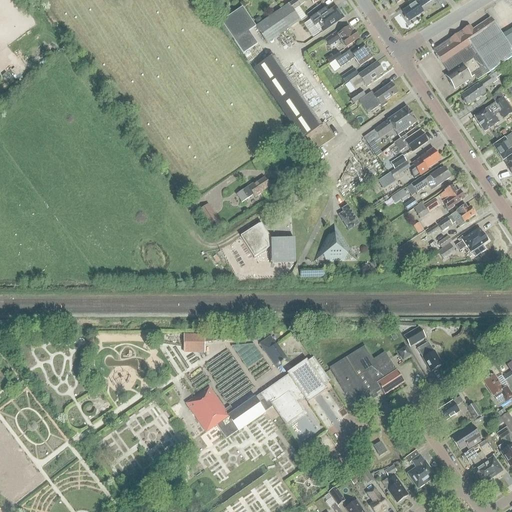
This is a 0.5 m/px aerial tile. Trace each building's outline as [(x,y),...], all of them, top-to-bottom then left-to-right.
[(294,0),(288,5),(292,11),(306,2),(306,1),(307,0),(309,0),(313,4),(318,0),(294,0)] [(425,5),(431,0),(410,0),(408,2),(411,6),(402,12),(404,16),(404,17),(406,20),(407,20),(408,22),(416,17),(417,17),(420,16),(420,14),(422,13),(418,7),(424,4),(425,5)] [(266,44),(299,21),(292,11),(288,5),(274,14),(255,27),(266,44)] [(227,17),(232,13),(228,6),(222,10),(227,17)] [(241,8),(220,22),(242,54),(256,45),(248,32),(255,27),(241,8)] [(314,27),(307,31),(312,38),(322,32),(329,27),(330,27),(343,18),(342,17),(342,15),(340,13),(338,12),(335,8),(329,12),(327,8),(309,20),(314,27)] [(468,80),(470,79),(469,78),(474,76),(477,80),(488,73),(511,56),(511,30),(502,37),(490,19),(472,31),(469,26),(460,33),(433,51),(449,74),(445,76),(454,89),(463,83),(465,83),(467,81),(468,80)] [(336,32),(324,40),(328,46),(340,38),(346,47),(358,39),(353,31),(352,32),(348,27),(337,35),(336,32)] [(349,51),(341,56),(334,61),(339,68),(353,58),(359,67),(372,58),(363,46),(351,54),(349,51)] [(341,56),(337,51),(327,57),(331,63),(334,61),(341,56)] [(312,153),(334,138),(324,123),(321,125),(273,56),(253,70),(294,130),(301,140),(302,139),(312,153)] [(371,84),(369,82),(382,73),(376,63),(348,81),(355,91),(364,85),(366,87),(371,84)] [(340,78),(344,84),(358,75),(353,69),(340,78)] [(492,73),(487,77),(488,77),(492,83),(493,84),(498,81),(496,78),(501,75),(498,70),(493,74),(492,73)] [(460,96),(463,100),(463,102),(464,104),(466,104),(467,106),(479,97),(482,98),(486,95),(482,90),(492,83),(488,77),(478,84),(460,96)] [(387,104),(385,101),(397,93),(390,84),(373,96),(371,93),(358,102),(367,115),(380,106),(381,108),(387,104)] [(348,98),(352,105),(365,96),(360,90),(348,98)] [(494,125),(498,122),(494,116),(499,112),(503,119),(511,113),(511,112),(502,98),(484,110),(473,117),(483,133),(494,125)] [(416,122),(406,108),(387,121),(373,131),(379,139),(393,129),(397,135),(416,122)] [(407,139),(405,136),(393,144),(399,152),(407,147),(411,153),(427,142),(426,141),(426,139),(424,137),(423,137),(419,131),(407,139)] [(511,134),(493,146),(502,160),(511,153),(511,134)] [(420,157),(420,158),(418,159),(419,159),(411,164),(415,169),(410,171),(413,179),(419,175),(426,170),(425,169),(439,160),(432,150),(423,155),(422,155),(420,157)] [(394,170),(406,162),(401,155),(389,163),(394,170)] [(410,168),(406,162),(389,173),(393,179),(410,168)] [(431,175),(431,176),(425,180),(422,177),(418,180),(410,185),(415,191),(416,193),(427,185),(431,190),(436,187),(450,178),(443,168),(434,174),(433,174),(431,175)] [(256,182),(236,195),(241,203),(253,195),(255,198),(263,193),(262,191),(269,187),(264,179),(257,184),(256,182)] [(411,197),(416,193),(415,191),(410,185),(405,189),(411,197)] [(456,193),(452,186),(444,192),(424,206),(422,203),(413,209),(420,219),(442,203),(448,211),(453,208),(453,207),(464,199),(459,191),(456,193)] [(396,194),(400,200),(405,197),(401,191),(396,194)] [(413,199),(403,206),(406,211),(417,204),(413,199)] [(208,204),(197,211),(207,225),(215,219),(217,218),(208,204)] [(342,212),(338,215),(345,227),(356,220),(347,205),(340,210),(342,212)] [(456,212),(437,225),(441,231),(455,222),(458,228),(464,224),(463,222),(474,215),(469,207),(467,209),(465,206),(456,212)] [(269,264),(294,262),(292,237),(280,238),(270,238),(264,229),(260,223),(239,237),(253,258),(268,249),(269,264)] [(326,262),(357,261),(333,223),(331,235),(327,235),(312,262),(320,257),(326,262)] [(428,236),(439,229),(436,225),(426,233),(428,236)] [(482,236),(478,230),(462,241),(455,246),(459,252),(466,247),(470,252),(472,251),(475,255),(483,249),(481,245),(486,242),(485,240),(485,239),(483,236),(482,236)] [(451,242),(448,236),(437,243),(441,249),(451,242)] [(439,250),(434,242),(429,245),(434,253),(439,250)] [(455,252),(449,244),(438,253),(443,261),(455,252)] [(403,336),(409,348),(425,339),(418,327),(403,336)] [(231,341),(255,339),(255,329),(230,331),(231,334),(231,341)] [(393,341),(397,339),(392,332),(388,334),(393,341)] [(231,334),(204,336),(203,345),(231,341),(231,334)] [(204,336),(183,336),(183,352),(203,352),(203,345),(204,336)] [(270,336),(259,344),(276,369),(280,365),(281,366),(283,365),(282,363),(287,360),(270,336)] [(429,346),(427,343),(417,349),(419,352),(422,358),(422,359),(425,365),(426,364),(430,372),(441,366),(436,358),(437,356),(435,353),(434,353),(433,352),(429,346)] [(254,346),(232,348),(248,370),(263,360),(254,346)] [(395,372),(392,368),(393,367),(389,360),(384,353),(373,360),(364,346),(329,368),(345,394),(347,393),(356,407),(365,401),(371,397),(371,399),(372,400),(377,397),(375,394),(375,393),(378,392),(380,390),(384,395),(403,383),(396,371),(395,372)] [(397,352),(402,360),(410,355),(405,348),(397,352)] [(193,399),(185,404),(205,433),(216,426),(223,436),(224,437),(225,439),(231,436),(265,412),(272,408),(271,406),(273,405),(286,424),(302,413),(297,405),(304,400),(307,404),(308,403),(305,399),(313,393),(323,386),(326,390),(327,390),(324,386),(329,382),(313,358),(307,362),(306,360),(305,360),(306,363),(294,371),(288,375),(287,373),(286,374),(287,376),(280,381),(259,395),(232,414),(228,417),(208,388),(193,399)] [(502,390),(493,375),(483,382),(496,401),(502,398),(505,402),(511,397),(511,395),(506,387),(502,390)] [(462,402),(459,397),(451,402),(437,412),(443,422),(458,413),(455,407),(462,402)] [(480,415),(473,404),(466,408),(473,420),(480,415)] [(503,409),(497,413),(500,418),(506,414),(503,409)] [(499,418),(509,433),(511,431),(511,420),(507,413),(506,414),(500,418),(499,418)] [(479,442),(474,435),(475,434),(471,427),(452,440),(459,450),(466,446),(468,449),(479,442)] [(511,466),(511,437),(506,428),(496,434),(504,447),(506,446),(507,448),(500,452),(502,455),(503,457),(504,458),(510,467),(511,466)] [(484,441),(478,445),(482,451),(488,447),(484,441)] [(379,457),(386,452),(380,442),(373,447),(379,457)] [(468,462),(471,460),(475,466),(479,464),(480,466),(472,471),(481,485),(491,478),(476,456),(472,449),(463,454),(468,462)] [(407,474),(417,489),(434,477),(426,466),(427,465),(425,462),(424,463),(416,451),(406,459),(409,463),(411,462),(416,468),(407,474)] [(491,478),(501,471),(492,458),(484,463),(483,461),(485,460),(481,453),(476,456),(491,478)] [(393,466),(386,470),(389,476),(396,471),(393,466)] [(366,482),(371,478),(365,470),(360,474),(366,482)] [(357,474),(349,480),(353,485),(361,480),(357,474)] [(386,479),(381,483),(390,496),(391,496),(396,503),(407,496),(394,477),(387,481),(386,479)] [(328,493),(337,506),(344,501),(335,488),(328,493)] [(380,498),(373,489),(366,494),(373,503),(369,506),(373,511),(379,511),(387,507),(380,497),(380,498)] [(362,511),(361,510),(362,509),(356,500),(345,508),(347,511),(362,511)]
